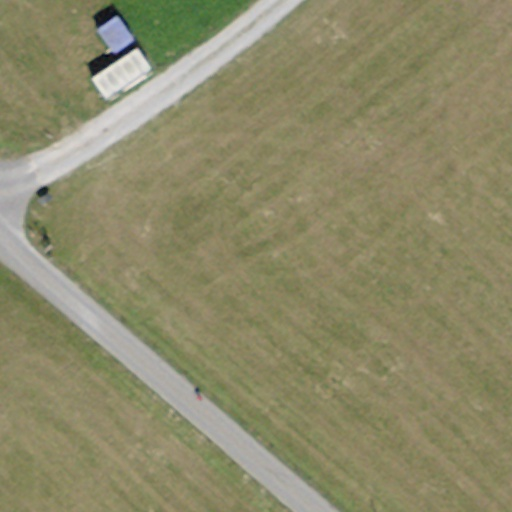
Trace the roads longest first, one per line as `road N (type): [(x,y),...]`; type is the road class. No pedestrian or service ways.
road 1 (unclassified): [(0,244),(312,511)]
road 2 (track): [(287,0),(0,194)]
